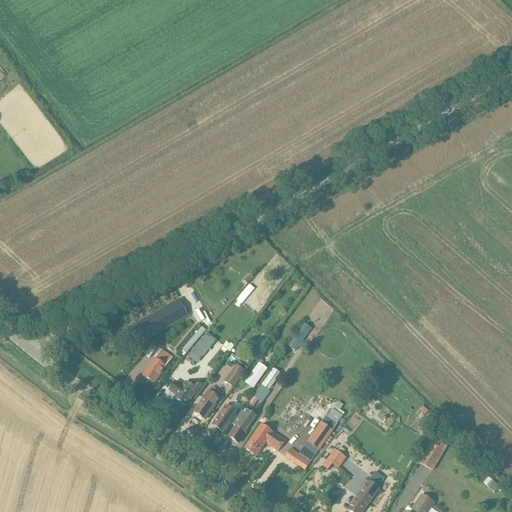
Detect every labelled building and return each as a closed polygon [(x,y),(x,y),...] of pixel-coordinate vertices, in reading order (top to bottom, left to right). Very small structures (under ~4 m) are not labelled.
[(243,282),(247,285),(253,279),(249,275),(243,282)] [(241,304),(254,288),(248,284),(236,299),(241,304)] [(189,316),(180,300),(127,329),(136,346),(189,316)] [(311,329),(303,324),(292,339),(300,345),(311,329)] [(193,350),(202,357),(212,345),(203,338),(193,350)] [(261,349),(256,346),(250,354),(255,357),(261,349)] [(172,358),(161,350),(143,376),(154,384),(172,358)] [(267,370),(259,364),(245,384),(253,389),(267,370)] [(245,372),(236,365),(224,382),(233,389),(245,372)] [(281,374),(272,369),(247,405),(253,409),(258,401),(262,403),(269,392),(268,392),(281,374)] [(206,384),(201,381),(194,382),(185,382),(183,386),(175,381),(168,391),(175,397),(174,398),(185,406),(194,394),(197,396),(206,384)] [(219,399),(208,391),(194,412),(205,420),(219,399)] [(335,407),(340,410),(343,405),(338,402),(335,407)] [(235,412),(226,406),(212,425),(222,432),(235,412)] [(244,408),(239,416),(233,425),(235,427),(229,437),(238,443),(245,433),(245,432),(251,423),(249,422),(254,415),(244,408)] [(321,424),(308,443),(320,451),(333,431),(338,424),(326,416),(321,424)] [(285,441),(261,425),(245,449),(256,456),(266,442),(278,451),(285,441)] [(434,440),(422,463),(432,469),(445,447),(434,440)] [(310,463),(290,449),(285,457),(305,471),(310,463)] [(322,466),(328,471),(332,465),(338,470),(346,459),(334,450),(322,466)] [(500,488),(480,471),(474,477),(495,494),(500,488)] [(384,481),(374,474),(347,511),(348,511),(362,511),(379,490),(378,489),(384,481)] [(294,492),(290,500),(297,504),(302,496),(294,492)] [(411,511),(410,511),(430,511),(436,504),(422,494),(411,511)]
